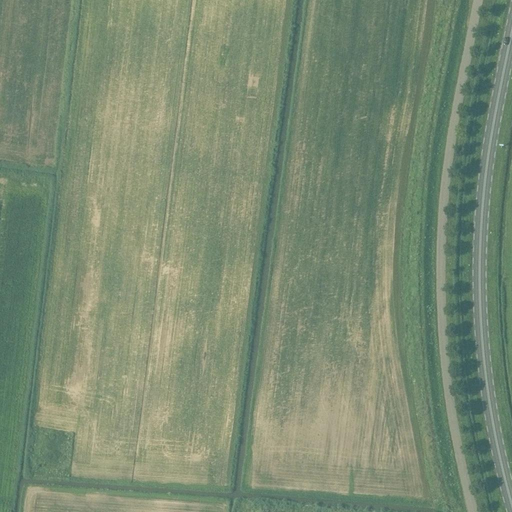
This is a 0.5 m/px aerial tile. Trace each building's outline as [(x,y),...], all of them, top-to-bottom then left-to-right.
[(3,370),(0,377),(0,392),(12,398),(16,391),(9,388),(15,375),(3,370)] [(67,393),(59,409),(69,414),(77,398),(67,393)] [(77,398),(69,414),(77,418),(84,405),(85,402),(77,398)] [(77,418),(76,421),(84,425),(92,409),(84,405),(77,418)] [(92,409),(84,425),(92,429),(100,413),(92,409)] [(100,413),(92,429),(100,433),(108,417),(100,413)] [(108,417),(100,433),(108,437),(116,420),(108,417)] [(116,420),(108,437),(119,442),(127,425),(116,420)] [(0,427),(0,439),(14,443),(17,432),(0,427)] [(0,439),(0,448),(11,452),(14,443),(0,439)] [(0,448),(0,458),(9,461),(11,452),(0,448)] [(51,448),(48,459),(66,463),(69,452),(51,448)] [(176,501),(166,511),(198,511),(200,510),(202,511),(203,511),(202,510),(213,498),(205,491),(202,495),(197,491),(200,487),(175,466),(158,452),(150,461),(153,464),(149,468),(146,466),(141,471),(176,501)] [(0,458),(0,467),(7,469),(9,461),(0,458)] [(48,459),(46,467),(63,472),(66,463),(48,459)] [(46,467),(44,476),(61,481),(63,472),(46,467)] [(44,476),(41,485),(59,489),(61,481),(44,476)] [(41,485),(38,496),(56,500),(59,489),(41,485)]
